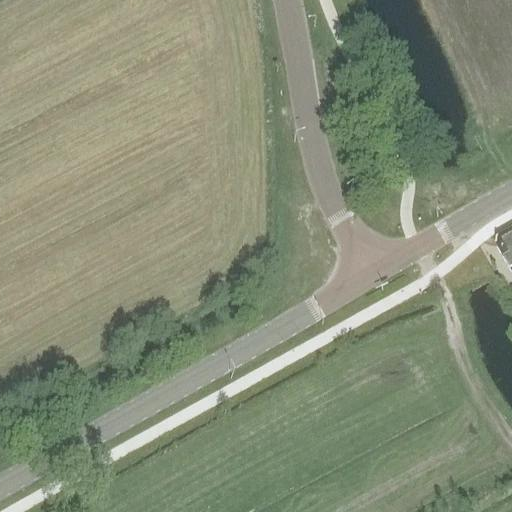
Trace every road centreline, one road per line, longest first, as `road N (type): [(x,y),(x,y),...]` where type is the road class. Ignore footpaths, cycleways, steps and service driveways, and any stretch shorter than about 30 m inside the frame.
road 1 (secondary): [(0,487),(369,279)]
road 2 (tertiary): [(369,279),(312,169),(289,0)]
road 3 (secondary): [(369,279),(511,190)]
